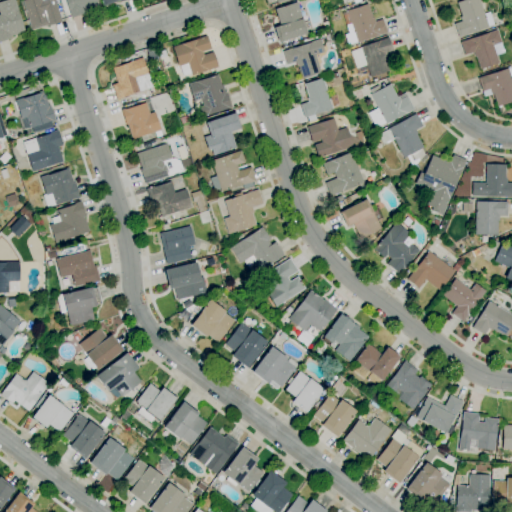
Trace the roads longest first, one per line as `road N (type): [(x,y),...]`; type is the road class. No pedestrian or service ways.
road 1 (residential): [(66,56),(121,218),(142,321),(163,346),(375,511)]
road 2 (residential): [(228,0),(295,198),(328,258),(458,363),(511,380)]
road 3 (residential): [(229,1),(0,78)]
road 4 (residential): [(410,0),(453,110),(477,130),(511,138)]
road 5 (residential): [(0,435),(100,511)]
